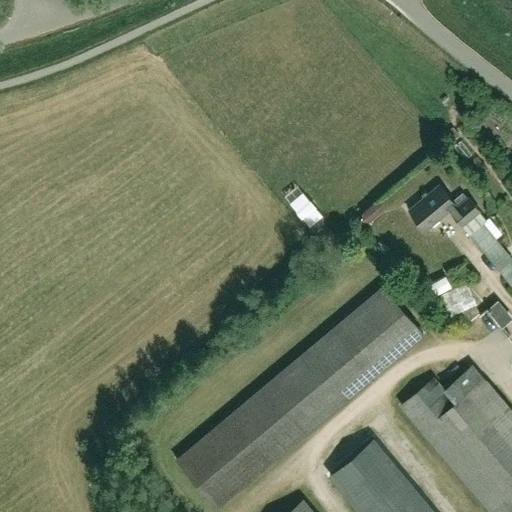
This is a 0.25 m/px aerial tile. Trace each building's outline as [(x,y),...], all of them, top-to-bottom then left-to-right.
[(479,210),(469,198),(467,196),(466,197),(462,192),(452,200),(439,185),(409,210),(425,229),(450,208),(452,211),(451,212),(462,224),(479,210)] [(485,220),(481,223),(494,239),(502,233),(489,217),(485,220)] [(511,259),(494,239),(481,223),(469,233),(511,285),(511,266),(509,263),(511,260),(511,259)] [(453,288),(441,294),(442,298),(450,315),(477,302),(467,282),(453,288)] [(215,506),(423,332),(384,286),(176,460),(215,506)] [(432,377),(401,402),(493,511),(511,511),(511,411),(482,377),(471,364),(442,389),(432,377)] [(430,511),(371,442),(336,470),(371,511),(430,511)] [(312,511),(301,499),(285,511),(312,511)]
